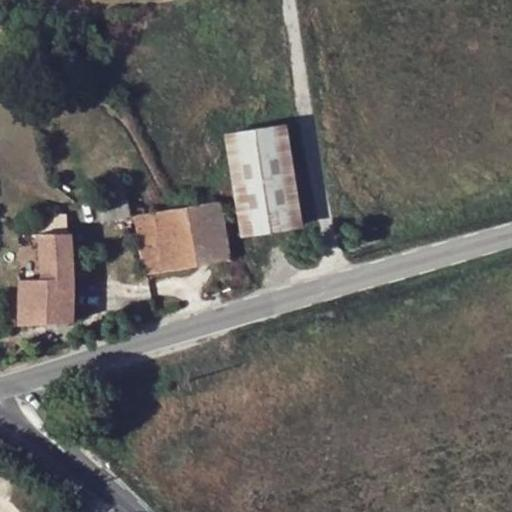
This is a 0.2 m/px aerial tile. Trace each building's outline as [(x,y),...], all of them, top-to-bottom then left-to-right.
[(286,122),(224,132),(240,236),(302,227),(286,122)] [(126,192),(122,176),(100,182),(103,196),(97,198),(102,221),(128,215),(124,193),(126,192)] [(197,264),(227,259),(217,200),(187,205),(197,264)] [(145,273),(197,264),(187,205),(134,215),(145,273)] [(42,218),(42,220),(42,233),(70,232),(65,217),(42,218)] [(42,233),(42,261),(42,278),(21,278),(20,324),(73,321),(72,233),(70,232),(42,233)]
